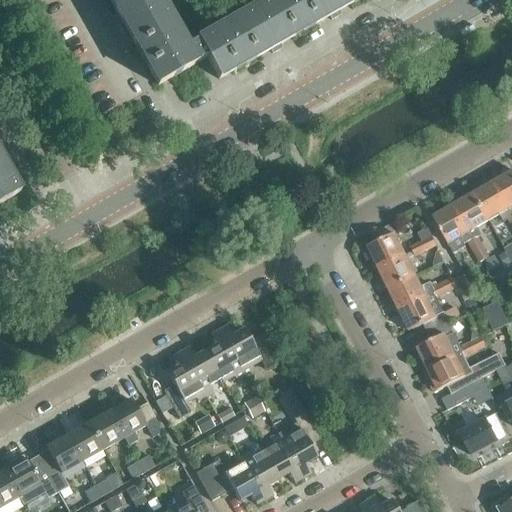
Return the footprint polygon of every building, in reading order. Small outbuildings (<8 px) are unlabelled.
[(180,37),(158,0),(108,0),(121,23),(117,25),(123,35),(127,33),(134,46),(142,59),(180,37)] [(269,0),(223,26),(245,65),(269,51),(271,54),(281,49),(279,45),(304,31),(286,0),(269,0)] [(331,21),(340,15),(338,12),(358,0),(286,0),(304,31),(328,17),(331,21)] [(142,59),(157,86),(206,59),(218,80),(245,65),(223,26),(186,48),(180,37),(142,59)] [(0,203),(19,193),(5,168),(8,166),(3,156),(0,157),(0,203)] [(511,217),(511,216),(511,172),(493,183),(508,210),(511,217)] [(493,183),(473,195),(488,221),(499,215),(503,223),(508,220),(508,219),(511,217),(508,210),(493,183)] [(488,221),(473,195),(452,207),(471,240),(476,237),(476,238),(480,236),(476,228),(488,221)] [(471,240),(452,207),(432,218),(453,254),(465,247),(463,245),(467,242),(471,240)] [(369,261),(373,261),(377,269),(404,256),(394,235),(367,248),(368,250),(365,253),(369,261)] [(425,252),(436,246),(431,237),(420,243),(425,252)] [(482,248),(476,238),(476,237),(471,240),(467,242),(473,253),(482,248)] [(414,257),(425,252),(420,243),(410,248),(414,257)] [(511,243),(503,249),(511,263),(511,243)] [(479,263),(488,258),(482,248),(473,253),(479,263)] [(387,288),(387,290),(415,277),(414,275),(417,272),(413,265),(409,265),(404,256),(377,269),(382,278),(379,281),(382,289),(387,288)] [(464,302),(474,297),(464,275),(453,281),(464,302)] [(387,290),(398,311),(425,298),(435,293),(432,289),(430,284),(420,288),(415,277),(387,290)] [(445,293),(456,288),(452,279),(441,284),(445,293)] [(445,314),(437,298),(445,293),(441,284),(432,289),(435,293),(425,298),(398,311),(408,332),(423,325),(427,334),(449,323),(460,318),(455,308),(445,314)] [(507,325),(497,304),(483,311),(493,331),(507,325)] [(416,350),(427,371),(454,357),(464,353),(461,348),(449,323),(427,334),(431,342),(416,350)] [(226,327),(218,332),(243,376),(251,371),(250,369),(260,363),(265,371),(276,364),(260,336),(250,342),(243,330),(232,337),(226,327)] [(236,380),(243,376),(218,332),(210,336),(215,346),(204,352),(220,380),(222,383),(234,376),(236,380)] [(474,353),(485,348),(481,339),(470,344),(474,353)] [(468,377),(472,385),(473,385),(493,374),(488,363),(471,371),(464,358),(474,353),(470,344),(461,348),(464,353),(454,357),(427,371),(425,372),(427,375),(428,374),(431,379),(427,381),(434,394),(468,377)] [(194,358),(188,348),(180,353),(205,397),(213,393),(209,386),(220,380),(204,352),(194,358)] [(205,397),(180,353),(172,358),(177,368),(166,374),(173,386),(162,392),(178,420),(190,414),(182,401),(193,395),(197,402),(205,397)] [(511,378),(511,379),(511,381),(511,401),(506,405),(502,407),(510,423),(511,421),(511,378)] [(447,411),(478,395),(473,385),(472,385),(441,401),(447,411)] [(248,412),(260,406),(256,398),(244,405),(248,412)] [(144,425),(130,400),(108,412),(123,439),(127,446),(137,441),(132,434),(144,427),(151,438),(161,433),(153,419),(144,425)] [(251,419),(264,412),(260,406),(248,412),(251,419)] [(221,424),(233,417),(229,410),(217,417),(221,424)] [(497,443),(491,431),(501,426),(492,410),(481,416),(484,421),(459,434),(471,457),(497,443)] [(108,412),(87,425),(102,451),(123,439),(108,412)] [(316,458),(309,446),(319,440),(304,412),(292,419),(299,431),(289,438),(285,431),(277,435),(302,479),(310,475),(305,465),(316,458)] [(228,438),(247,427),(242,418),(223,429),(228,438)] [(102,451),(87,425),(66,437),(81,463),(102,451)] [(220,444),(221,445),(222,444),(224,444),(225,443),(226,442),(226,441),(227,440),(227,439),(227,438),(227,436),(226,435),(225,434),(224,433),(223,433),(222,433),(220,432),(219,433),(218,433),(217,434),(216,435),(215,436),(215,437),(215,439),(215,440),(216,441),(216,442),(217,443),(219,444),(220,444)] [(273,446),(262,453),(277,480),(288,474),(294,484),(302,479),(277,435),(269,440),(273,446)] [(66,437),(45,449),(60,475),(81,463),(66,437)] [(277,480),(262,453),(251,459),(247,452),(239,457),(264,501),(272,496),(267,487),(277,480)] [(143,474),(154,468),(147,457),(136,463),(143,474)] [(221,496),(232,490),(239,502),(250,496),(256,506),(264,501),(239,457),(220,468),(217,462),(206,468),(220,494),(221,496)] [(24,460),(3,472),(18,499),(39,487),(24,460)] [(132,480),(143,474),(136,463),(125,469),(132,480)] [(206,468),(195,475),(209,500),(220,494),(206,468)] [(0,474),(0,509),(18,499),(3,472),(0,474)] [(100,498),(111,492),(105,481),(94,487),(100,498)] [(136,485),(125,491),(131,502),(142,496),(136,485)] [(89,504),(100,498),(94,487),(83,493),(89,504)] [(206,511),(193,487),(181,494),(186,503),(169,511),(206,511)] [(67,511),(75,511),(79,510),(67,488),(57,494),(67,511)] [(53,511),(67,511),(57,494),(47,500),(53,511)] [(108,511),(112,511),(121,507),(115,497),(104,503),(108,511)] [(365,503),(370,511),(405,511),(402,511),(396,511),(390,501),(379,508),(374,498),(365,503)] [(511,511),(511,501),(498,510),(499,511),(511,511)] [(370,511),(365,503),(357,507),(359,511),(370,511)]
